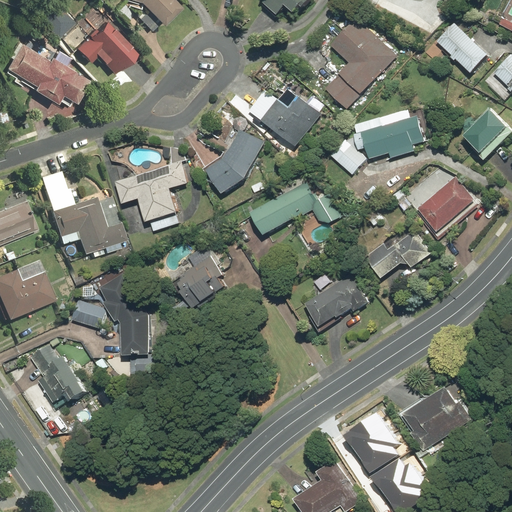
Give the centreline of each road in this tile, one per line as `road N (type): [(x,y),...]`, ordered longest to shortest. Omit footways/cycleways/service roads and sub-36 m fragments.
road 1 (tertiary): [(511,254),(456,311),(278,434),(200,511)]
road 2 (residential): [(130,117),(195,44),(213,38),(234,55),(233,68),(190,116),(157,123)]
road 3 (unknown): [(372,173),(452,159),(511,190)]
road 4 (residential): [(0,162),(130,117)]
road 5 (unknown): [(234,55),(279,51),(333,0)]
